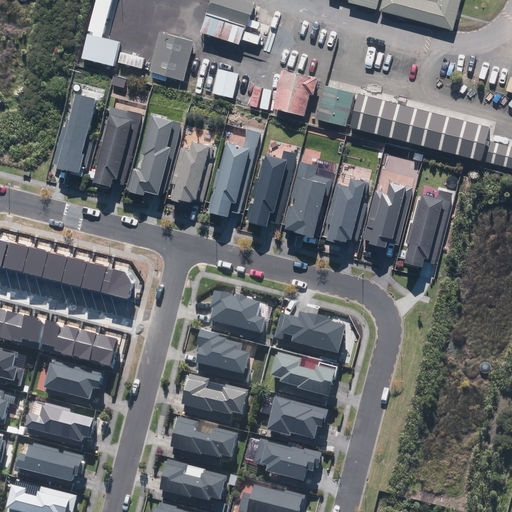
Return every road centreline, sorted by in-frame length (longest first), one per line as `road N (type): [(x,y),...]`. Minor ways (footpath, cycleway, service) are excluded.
road 1 (residential): [(343,511),(389,308),(340,282),(185,245)]
road 2 (unclassified): [(511,21),(488,41),(435,45),(282,0)]
road 3 (residential): [(163,326),(114,511)]
road 4 (residential): [(185,245),(0,198)]
road 5 (residential): [(163,326),(0,285)]
